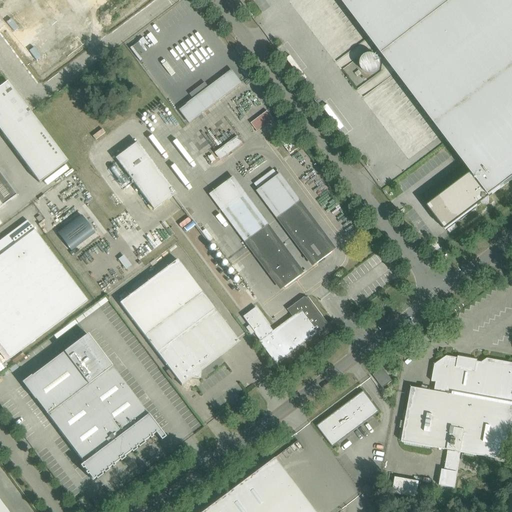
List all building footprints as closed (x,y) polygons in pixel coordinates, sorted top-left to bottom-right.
[(0,0),(0,59),(3,63),(22,49),(51,88),(147,16),(135,0),(0,0)] [(511,0),(340,0),(444,138),(471,173),(427,206),(445,230),(481,203),(488,204),(489,197),(511,179),(511,0)] [(360,63),(360,64),(360,65),(360,66),(360,67),(361,68),(361,69),(362,70),(362,71),(363,71),(365,72),(366,73),(368,74),(369,74),(370,74),(372,74),(373,74),(373,73),(374,73),(375,73),(376,72),(377,72),(377,71),(378,70),(379,69),(379,68),(380,67),(380,66),(380,65),(380,64),(380,63),(380,62),(380,61),(379,60),(379,59),(378,58),(378,57),(377,57),(376,56),(375,56),(374,55),(373,55),(372,54),(371,54),(370,54),(368,54),(367,55),(366,55),(364,56),(363,57),(362,58),(362,59),(361,60),(360,61),(360,62),(360,63)] [(241,83),(232,71),(179,110),(189,123),(241,83)] [(7,82),(0,87),(0,131),(39,183),(67,162),(7,82)] [(204,84),(195,90),(197,94),(207,88),(204,84)] [(258,130),(274,119),(268,110),(251,122),(258,130)] [(150,138),(162,158),(166,155),(154,135),(150,138)] [(298,148),(289,136),(281,142),(290,154),(298,148)] [(142,146),(119,163),(154,210),(176,194),(142,146)] [(57,177),(68,171),(65,166),(54,173),(57,177)] [(0,207),(16,195),(0,172),(0,207)] [(316,264),(320,261),(332,252),(297,204),(281,216),(316,264)] [(81,216),(57,234),(70,251),(94,233),(81,216)] [(258,219),(242,231),(284,287),(300,276),(258,219)] [(0,346),(10,359),(87,301),(28,221),(0,242),(0,346)] [(119,303),(181,385),(181,386),(191,379),(198,379),(199,373),(239,342),(239,341),(239,342),(176,260),(119,303)] [(255,308),(243,317),(249,326),(255,333),(261,341),(260,342),(276,363),(318,333),(320,336),(329,329),(328,329),(325,325),(327,324),(308,299),(304,298),(288,310),(293,317),(273,332),(270,334),(269,332),(272,330),(255,308)] [(31,377),(23,383),(47,415),(87,385),(111,367),(87,335),(31,377)] [(511,363),(487,359),(481,363),(475,361),(469,365),(463,364),(460,359),(446,356),(434,365),(431,381),(436,382),(434,392),(411,387),(401,442),(448,450),(444,470),(442,470),(439,486),(454,488),(460,453),(506,461),(511,428),(511,405),(510,405),(510,402),(511,402),(511,363)] [(87,385),(47,415),(83,463),(79,466),(82,470),(84,468),(86,472),(84,473),(86,476),(88,474),(92,480),(94,478),(96,480),(102,475),(101,474),(102,472),(104,474),(108,471),(107,469),(110,466),(112,468),(114,466),(113,464),(118,460),(120,462),(125,458),(123,457),(130,451),(131,453),(136,450),(135,448),(137,447),(138,448),(144,444),(143,442),(148,438),(150,439),(152,438),(151,436),(155,433),(160,441),(165,438),(111,367),(87,385)] [(392,381),(390,378),(382,368),(373,375),(380,386),(382,388),(392,381)] [(316,426),(332,447),(379,412),(363,391),(316,426)] [(313,511),(274,458),(202,511),(313,511)] [(395,478),(394,494),(417,496),(419,480),(395,478)]
